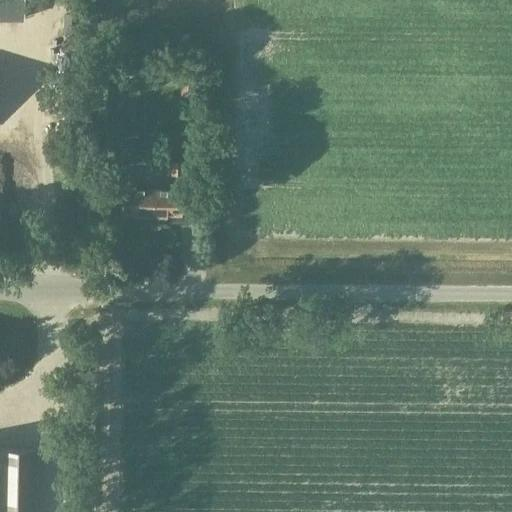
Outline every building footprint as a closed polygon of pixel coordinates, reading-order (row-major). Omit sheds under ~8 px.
[(0,0),(0,19),(23,20),(23,0),(0,0)] [(132,180),(132,161),(120,160),(119,179),(132,180)] [(182,180),(183,162),(171,161),(170,179),(182,180)] [(150,213),(150,188),(120,187),(120,213),(150,213)] [(180,222),(194,222),(195,192),(181,192),(182,188),(150,188),(150,213),(180,214),(180,222)] [(0,511),(34,511),(36,449),(0,448),(0,511)]
